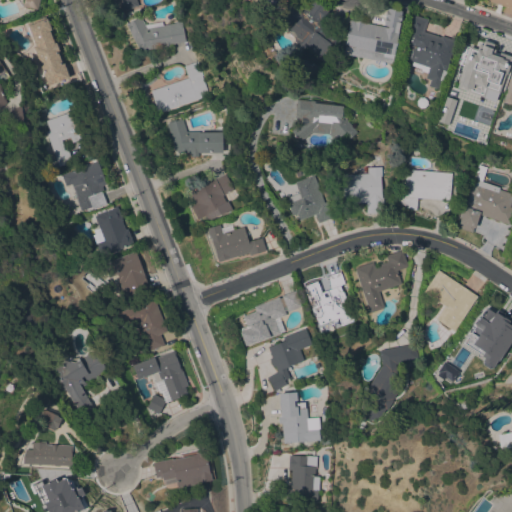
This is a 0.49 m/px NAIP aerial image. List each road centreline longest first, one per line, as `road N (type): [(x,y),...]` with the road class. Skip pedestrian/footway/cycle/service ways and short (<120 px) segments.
road 1 (residential): [(242,511),(223,400),(68,0)]
road 2 (residential): [(511,288),(449,247),(383,236),(185,305)]
road 3 (residential): [(223,400),(176,421),(116,471)]
